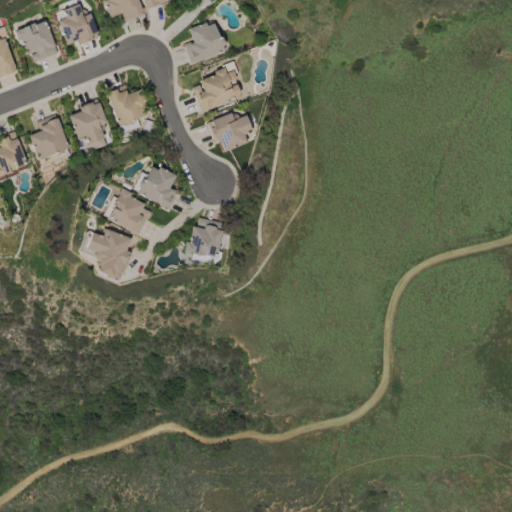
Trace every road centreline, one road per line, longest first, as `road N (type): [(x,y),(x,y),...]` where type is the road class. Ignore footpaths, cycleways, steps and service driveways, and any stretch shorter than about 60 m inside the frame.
road 1 (track): [(0,501),(52,464),(162,425),(203,439),(274,439),(348,419),(385,389),(392,298),(407,272),(511,240)]
road 2 (residential): [(0,106),(149,55)]
road 3 (residential): [(149,55),(183,149),(207,184)]
